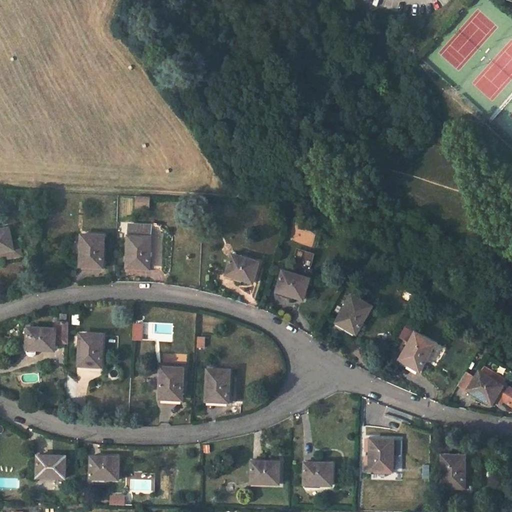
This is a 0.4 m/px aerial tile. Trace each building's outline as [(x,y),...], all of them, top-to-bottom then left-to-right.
[(136,196),(135,205),(149,206),(149,196),(136,196)] [(153,224),(130,223),(127,264),(136,265),(136,267),(151,267),(153,224)] [(313,245),(316,228),(296,224),(292,242),(313,245)] [(0,252),(15,249),(10,227),(0,229),(0,252)] [(105,235),(83,234),(81,263),(89,264),(89,266),(104,267),(105,235)] [(310,266),(314,253),(304,249),(299,263),(310,266)] [(260,262),(233,253),(227,272),(236,275),(235,277),(254,282),(260,262)] [(310,277),(284,270),(278,289),(287,292),(287,294),(304,298),(310,277)] [(372,306),(353,294),(338,320),(345,323),(344,325),(357,332),(372,306)] [(68,342),(70,321),(57,321),(56,328),(29,327),(28,349),(28,353),(31,356),(35,356),(38,353),(38,349),(57,350),(57,342),(68,342)] [(132,339),(142,340),(143,323),(133,323),(132,339)] [(436,343),(417,332),(402,357),(410,362),(409,363),(420,370),(436,343)] [(104,334),(81,333),(79,363),(88,363),(88,365),(102,366),(104,334)] [(475,377),(465,371),(458,384),(467,390),(468,388),(476,393),(475,394),(492,404),(494,400),(500,404),(503,399),(511,404),(511,387),(504,383),(503,384),(502,384),(490,377),(493,371),(484,365),(480,371),(479,370),(475,377)] [(183,399),(185,367),(162,366),(161,396),(169,396),(169,398),(183,399)] [(231,370),(208,369),(207,398),(215,398),(215,401),(229,401),(231,370)] [(505,378),(493,371),(490,377),(502,384),(505,378)] [(394,439),(372,438),(371,467),(379,467),(379,469),(393,470),(394,439)] [(66,478),(67,456),(39,454),(38,474),(47,474),(46,477),(66,478)] [(465,487),(466,456),(443,455),(443,484),(451,484),(451,486),(465,487)] [(119,479),(120,457),(92,456),(91,475),(100,475),(100,478),(119,479)] [(281,461),(253,460),(252,479),(261,479),(261,482),(281,483),(281,461)] [(334,463),(306,462),(305,481),(314,481),(314,484),(334,485),(334,463)] [(124,504),(124,495),(110,494),(109,504),(124,504)]
